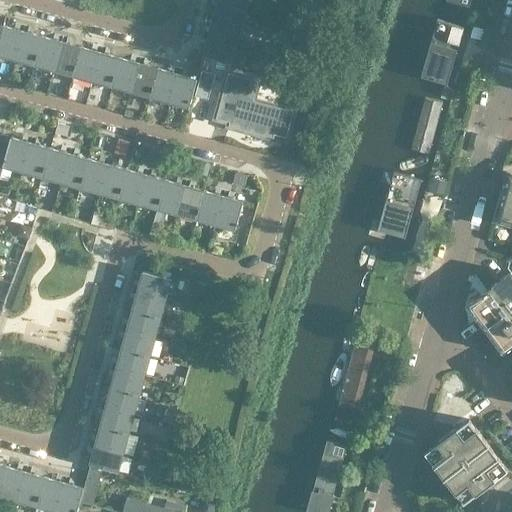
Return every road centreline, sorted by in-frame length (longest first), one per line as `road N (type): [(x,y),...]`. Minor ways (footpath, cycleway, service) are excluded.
road 1 (residential): [(63,448),(124,239),(253,277),(282,171),(0,92)]
road 2 (residential): [(435,327),(504,103)]
road 3 (residential): [(19,0),(176,40),(187,0)]
road 4 (residential): [(387,511),(435,327)]
